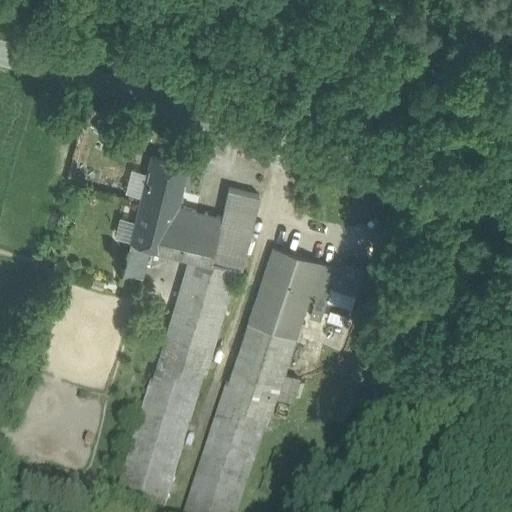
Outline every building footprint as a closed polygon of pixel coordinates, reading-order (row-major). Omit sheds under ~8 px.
[(187,147),(182,162),(190,164),(211,170),(215,155),(187,147)] [(182,162),(152,154),(149,168),(141,200),(137,217),(131,241),(150,246),(168,250),(180,204),(190,164),(182,162)] [(141,200),(149,168),(133,164),(126,196),(141,200)] [(222,216),(214,213),(203,258),(237,267),(242,268),(260,195),(230,187),(222,216)] [(214,213),(180,204),(168,250),(190,255),(203,258),(214,213)] [(131,241),(137,217),(120,214),(115,237),(131,241)] [(404,231),(387,226),(374,267),(392,273),(404,231)] [(150,246),(131,241),(124,273),(142,277),(150,246)] [(338,267),(275,246),(263,282),(309,297),(314,299),(326,303),(338,267)] [(203,258),(190,255),(116,499),(157,511),(163,511),(237,267),(203,258)] [(367,269),(344,261),(330,306),(353,313),(367,269)] [(309,297),(263,282),(186,511),(237,511),(276,397),(284,373),(309,297)] [(326,303),(314,299),(309,315),(321,319),(326,303)] [(298,378),(284,373),(276,397),(290,402),(298,378)]
